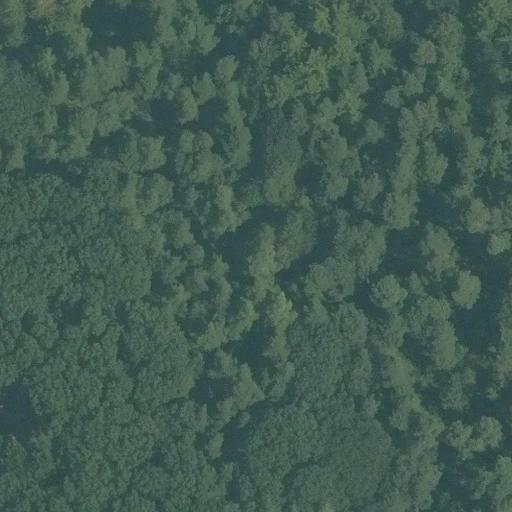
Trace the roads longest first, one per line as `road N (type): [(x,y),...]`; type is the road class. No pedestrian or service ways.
road 1 (track): [(210,0),(320,511)]
road 2 (track): [(386,0),(0,82)]
